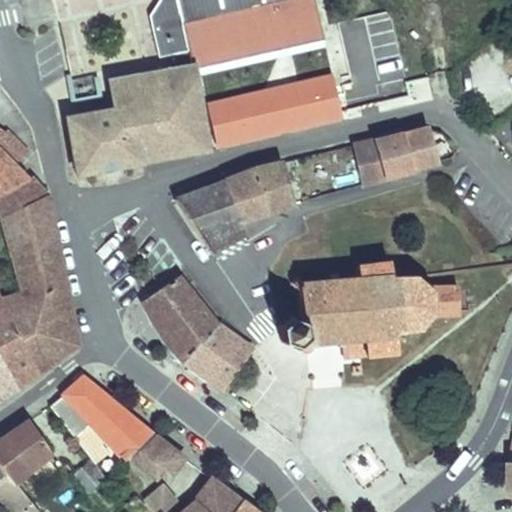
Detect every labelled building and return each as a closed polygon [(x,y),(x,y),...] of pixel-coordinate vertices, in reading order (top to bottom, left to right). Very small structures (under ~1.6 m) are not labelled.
[(322,45),(321,40),(310,0),(261,0),(253,2),(252,0),(160,0),(147,24),(150,41),(164,37),(171,62),(186,58),(189,72),(174,76),(176,81),(194,76),(317,46),(322,45)] [(511,54),(495,36),(450,76),(450,93),(484,64),(506,87),(509,85),(511,87),(511,54)] [(164,37),(150,41),(156,65),(171,62),(164,37)] [(40,46),(46,103),(71,101),(65,43),(40,46)] [(395,49),(341,61),(350,98),(404,86),(395,49)] [(116,112),(64,124),(74,181),(97,176),(99,181),(119,177),(120,172),(155,164),(153,152),(187,144),(190,156),(210,151),(194,76),(176,81),(126,94),(130,109),(116,112)] [(125,88),(126,94),(176,81),(174,76),(125,88)] [(118,89),(120,96),(126,94),(125,88),(118,89)] [(111,91),(113,98),(120,96),(118,89),(111,91)] [(120,96),(113,98),(116,112),(130,109),(126,94),(120,96)] [(378,145),(383,184),(409,177),(411,174),(434,167),(425,136),(378,145)] [(5,139),(3,140),(0,143),(0,201),(25,185),(10,168),(23,158),(5,139)] [(153,152),(155,164),(190,156),(187,144),(153,152)] [(355,177),(358,191),(383,184),(378,145),(350,152),(351,157),(355,177)] [(280,170),(252,177),(264,217),(287,210),(283,189),(281,180),(280,170)] [(264,217),(252,177),(251,177),(171,205),(208,261),(244,241),(237,226),(264,217)] [(0,201),(0,225),(44,203),(44,202),(28,184),(25,185),(0,201)] [(0,228),(21,296),(2,306),(3,309),(37,375),(53,364),(67,354),(71,348),(71,336),(70,326),(61,281),(54,248),(46,209),(44,203),(0,225),(0,228)] [(288,325),(276,336),(279,341),(278,345),(282,347),(284,344),(292,349),(290,353),(294,356),(296,353),(301,355),(305,350),(314,354),(317,347),(335,345),(337,353),(341,353),(342,361),(369,359),(397,356),(395,335),(415,334),(418,337),(419,337),(421,335),(422,333),(419,330),(426,322),(457,319),(455,293),(442,294),(442,277),(416,280),(386,283),(385,270),(381,270),(380,266),(375,267),(375,270),(355,272),(356,286),(305,291),(296,282),(291,286),(297,294),(300,326),(288,325)] [(386,283),(416,280),(415,268),(385,270),(386,283)] [(141,307),(182,366),(213,327),(175,283),(141,307)] [(37,375),(3,309),(0,310),(0,354),(18,389),(37,375)] [(213,327),(182,366),(217,393),(248,353),(213,327)] [(0,401),(18,389),(0,354),(0,401)] [(83,379),(47,410),(91,462),(93,464),(106,454),(101,447),(106,444),(125,463),(127,461),(151,440),(107,403),(83,379)] [(27,425),(0,444),(0,470),(13,486),(51,456),(27,425)] [(180,462),(151,440),(127,461),(145,475),(150,467),(168,480),(180,462)] [(93,464),(91,462),(74,477),(89,495),(107,480),(93,464)] [(0,470),(0,502),(8,511),(33,511),(13,486),(0,470)] [(161,491),(144,507),(147,511),(232,511),(239,505),(208,482),(193,503),(197,508),(192,511),(167,511),(174,506),(161,491)]
